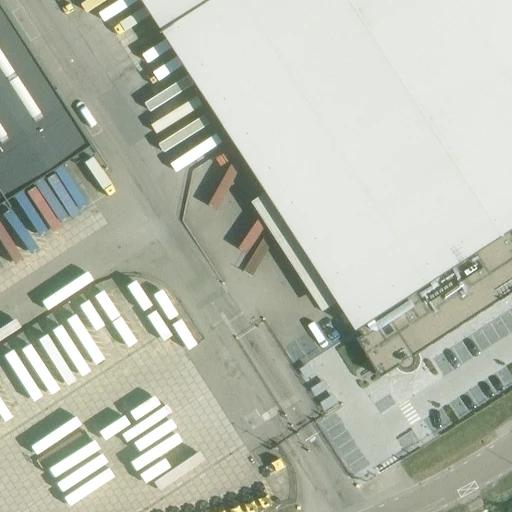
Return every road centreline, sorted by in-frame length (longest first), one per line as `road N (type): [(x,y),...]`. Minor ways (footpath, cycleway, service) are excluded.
road 1 (unknown): [(0,499),(123,452),(260,375)]
road 2 (unclassified): [(402,511),(511,449)]
